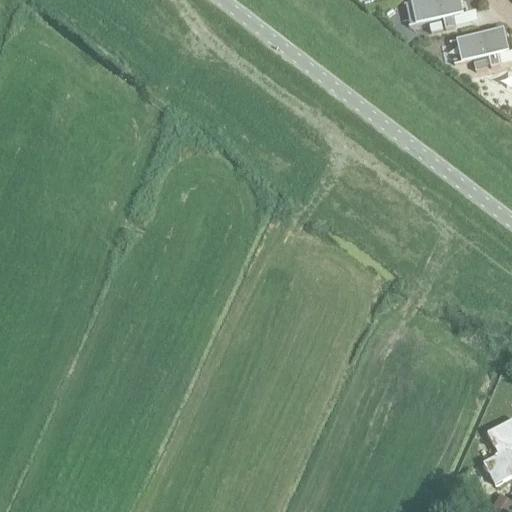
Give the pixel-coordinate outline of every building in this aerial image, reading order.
[(460,18),(455,0),(434,0),(404,7),(404,8),(415,5),(420,26),(409,29),(409,30),(443,22),(445,33),(455,31),(453,20),(460,18)] [(430,28),(431,36),(444,33),(442,26),(430,28)] [(488,60),(491,71),(500,69),(498,58),(505,56),(500,34),(449,45),(449,46),(460,44),(465,64),(454,67),(454,68),(488,60)] [(474,67),(476,74),(488,72),(486,64),(474,67)] [(511,423),(488,437),(499,458),(510,453),(511,453),(511,452),(511,423)] [(499,458),(484,466),(495,489),(511,479),(511,455),(511,453),(510,453),(499,458)] [(511,508),(499,500),(493,510),(495,511),(510,511),(511,511),(511,508)]
